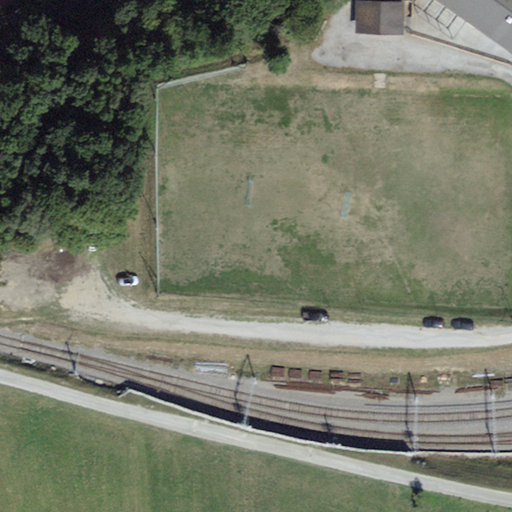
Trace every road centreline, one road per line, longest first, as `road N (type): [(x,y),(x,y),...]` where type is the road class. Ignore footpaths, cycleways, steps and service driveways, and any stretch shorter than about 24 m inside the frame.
road 1 (track): [(0,379),(511,494)]
road 2 (track): [(120,323),(422,338),(511,334)]
